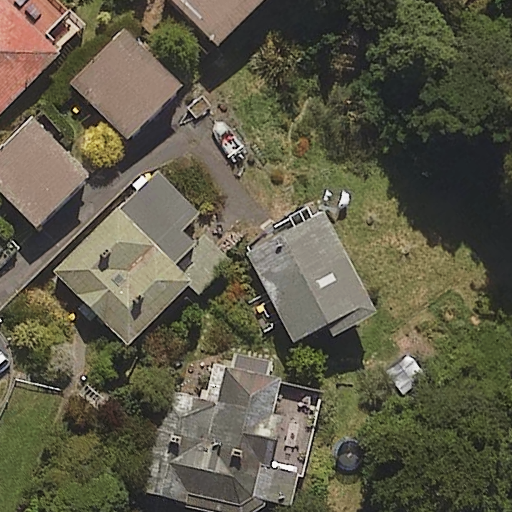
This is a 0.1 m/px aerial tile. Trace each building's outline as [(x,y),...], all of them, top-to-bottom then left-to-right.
[(0,0),(0,109),(61,49),(11,0),(0,0)] [(242,0),(171,0),(209,36),(242,0)] [(181,85),(125,33),(74,88),(130,140),(181,85)] [(94,179),(31,122),(0,155),(0,192),(44,233),(94,179)] [(168,258),(192,235),(177,220),(192,205),(154,167),(51,270),(121,340),(185,276),(168,258)] [(368,302),(315,206),(241,247),(294,343),(368,302)] [(0,268),(9,262),(0,249),(0,268)] [(232,348),(229,363),(213,360),(204,396),(158,385),(135,490),(230,511),(235,511),(258,503),(261,490),(290,497),(316,383),(268,372),(271,357),(232,348)]
